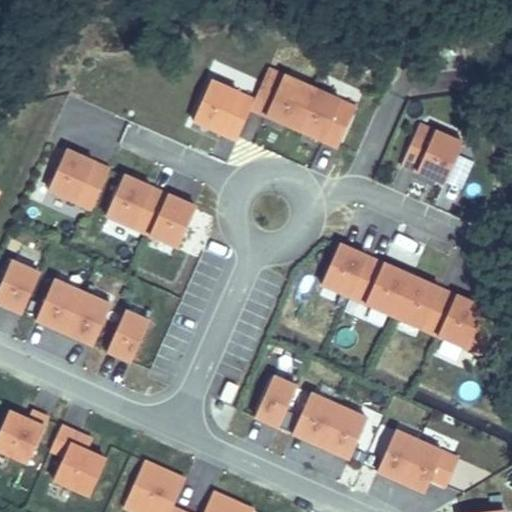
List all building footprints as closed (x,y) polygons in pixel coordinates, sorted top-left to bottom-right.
[(284,128),(302,88),(258,68),(244,99),(240,108),(284,128)] [(226,140),(240,108),(244,99),(201,79),(183,120),(226,140)] [(327,148),(345,107),(302,88),(284,128),(327,148)] [(435,184),(453,143),(410,124),(392,164),(435,184)] [(81,208),(99,168),(55,148),(37,189),(81,208)] [(139,234),(157,194),(113,174),(95,215),(139,234)] [(167,247),(185,206),(157,194),(139,234),(167,247)] [(340,297),(358,256),(330,243),(312,284),(340,297)] [(384,316),(402,276),(358,256),(340,297),(384,316)] [(29,272),(5,262),(0,271),(0,308),(10,313),(29,272)] [(430,335),(446,295),(402,276),(384,316),(430,335)] [(53,332),(71,291),(43,279),(24,320),(53,332)] [(82,345),(100,304),(71,291),(53,332),(82,345)] [(494,313),(446,295),(430,335),(478,353),(494,313)] [(120,362),(138,321),(114,310),(96,351),(120,362)] [(268,429),(286,388),(262,378),(244,418),(268,429)] [(220,404),(228,387),(218,383),(210,400),(220,404)] [(310,448),(327,410),(328,407),(300,395),(282,435),(310,448)] [(12,460),(27,466),(45,421),(6,406),(0,420),(0,466),(8,469),(12,460)] [(339,460),(357,420),(328,407),(327,410),(310,448),(339,460)] [(47,454),(59,459),(48,484),(87,500),(105,458),(86,450),(91,437),(60,424),(47,454)] [(391,484),(409,443),(385,433),(367,473),(391,484)] [(436,488),(448,461),(409,443),(391,484),(414,494),(420,481),(436,488)] [(250,511),(253,505),(209,490),(201,511),(191,511),(174,506),(185,475),(139,459),(121,511),(124,511),(250,511)]
